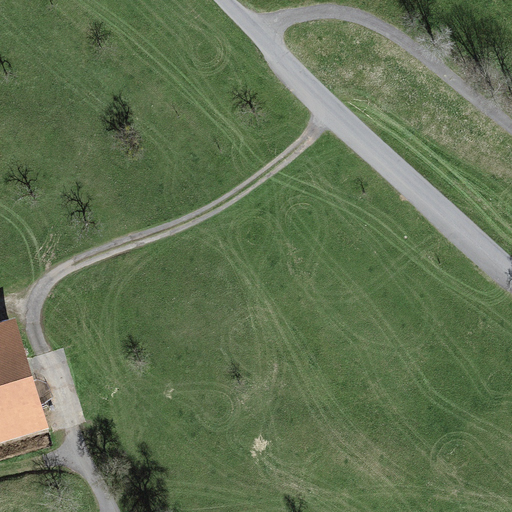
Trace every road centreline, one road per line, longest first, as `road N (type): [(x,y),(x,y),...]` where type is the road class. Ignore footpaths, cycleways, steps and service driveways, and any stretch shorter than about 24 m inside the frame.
road 1 (track): [(335,111),(291,163),(175,242),(55,282),(38,318),(96,511)]
road 2 (unclassified): [(511,272),(226,0)]
road 3 (track): [(257,35),(318,8),(339,8),(384,27),(511,127)]
